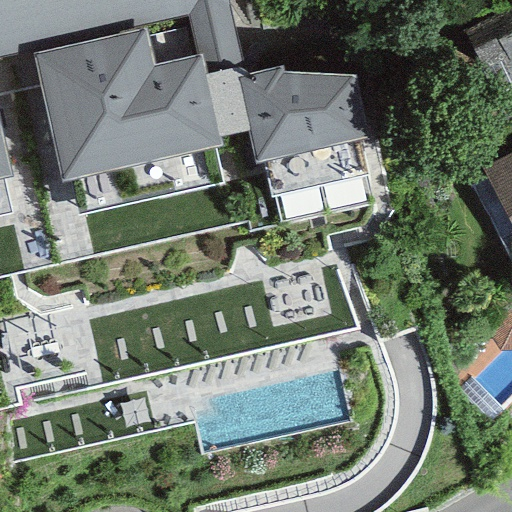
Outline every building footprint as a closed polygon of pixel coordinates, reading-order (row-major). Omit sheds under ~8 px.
[(0,0),(0,56),(131,28),(188,15),(197,56),(201,55),(205,74),(242,66),(226,0),(0,0)] [(511,11),(462,39),(483,78),(505,68),(509,75),(511,73),(511,11)] [(144,29),(33,53),(62,183),(72,181),(79,215),(220,185),(212,148),(221,146),(205,74),(201,55),(197,56),(152,66),(144,29)] [(280,67),(238,78),(254,162),(262,159),(271,198),(275,198),(280,225),(370,203),(360,141),(369,139),(355,75),(281,72),(280,67)] [(0,216),(11,214),(3,180),(12,178),(0,126),(0,216)] [(511,162),(481,178),(511,233),(511,162)] [(511,345),(479,379),(507,407),(511,401),(511,345)]
